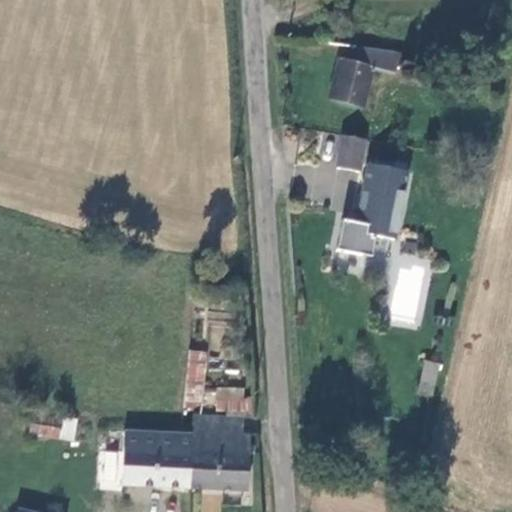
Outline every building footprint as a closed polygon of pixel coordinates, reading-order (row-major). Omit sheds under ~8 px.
[(397,59),(351,47),(348,62),(341,60),(330,102),(362,110),(371,74),(391,79),(397,59)] [(445,95),(449,81),(430,76),(426,89),(445,95)] [(365,142),(343,136),(334,168),(356,174),(365,142)] [(380,242),(398,178),(363,169),(347,225),(334,221),(327,246),(361,256),(366,238),(380,242)] [(209,353),(189,351),(182,401),(202,404),(209,353)] [(419,396),(436,398),(441,364),(425,361),(419,396)] [(198,437),(194,494),(246,498),(251,426),(240,425),(242,408),(217,407),(216,414),(200,413),(198,437)] [(59,421),(33,415),(29,433),(55,440),(59,421)] [(72,439),(75,418),(64,417),(61,437),(72,439)] [(94,450),(101,424),(83,420),(77,446),(94,450)] [(135,490),(194,494),(198,437),(138,433),(135,490)]
